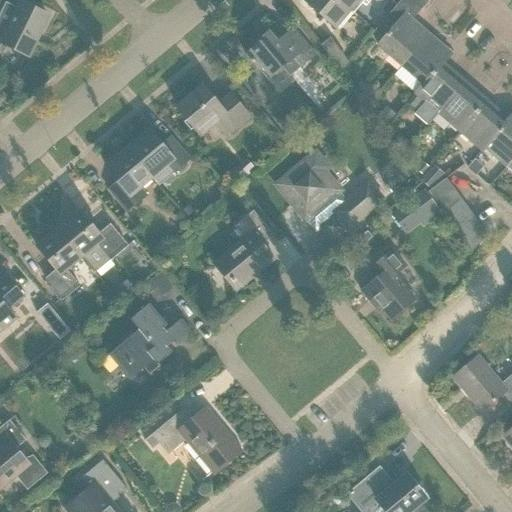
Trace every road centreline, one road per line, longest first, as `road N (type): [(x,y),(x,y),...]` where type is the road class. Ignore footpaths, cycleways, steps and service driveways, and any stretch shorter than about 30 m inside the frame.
road 1 (residential): [(308,456),(218,344),(307,277),(394,389)]
road 2 (unclassified): [(17,153),(157,40)]
road 3 (residential): [(394,389),(511,257)]
road 4 (residential): [(503,511),(394,389)]
